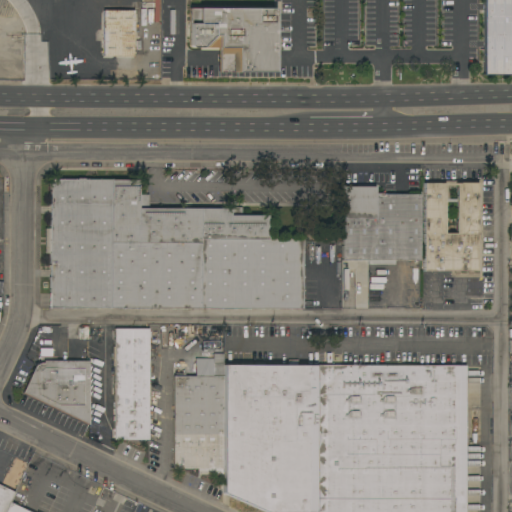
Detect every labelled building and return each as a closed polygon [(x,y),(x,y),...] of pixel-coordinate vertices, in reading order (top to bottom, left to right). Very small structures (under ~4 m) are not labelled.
[(141,2),(149,2),(149,0),(160,0),(161,26),(141,26),(141,2)] [(511,0),(511,74),(484,74),(484,0),(511,0)] [(274,72),(218,72),(218,59),(218,47),(202,46),(200,48),(192,48),(190,47),(190,46),(189,44),(189,8),(275,9),(274,59),(274,72)] [(103,10),(134,11),(133,56),(102,56),(103,10)] [(138,195),(134,309),(49,308),(49,307),(48,307),(48,294),(50,294),(50,254),(44,254),(45,229),(50,229),(50,180),(77,180),(77,178),(84,178),(84,180),(138,180),(138,195)] [(477,183),(476,272),(473,272),(473,274),(419,273),(419,260),(420,194),(420,183),(477,183)] [(419,260),(394,260),(394,265),(367,264),(367,261),(342,261),(342,187),(375,187),(375,194),(420,194),(419,260)] [(230,216),(229,309),(136,309),(134,309),(138,195),(149,195),(148,208),(230,209),(230,216)] [(229,309),(230,216),(234,216),(234,208),(241,208),(241,216),(267,216),(267,240),(302,240),(301,310),(229,309)] [(38,328),(28,350),(39,356),(50,333),(38,328)] [(148,332),(151,332),(151,338),(148,338),(148,440),(142,440),(142,443),(135,443),(135,440),(114,440),(114,422),(112,422),(113,402),(114,402),(114,367),(112,367),(113,347),(114,347),(114,329),(148,329),(148,332)] [(223,365),(288,365),(288,360),(297,360),(297,365),(465,366),(464,511),(265,511),(223,493),(223,475),(198,475),(198,469),(173,469),(173,376),(187,376),(187,373),(197,373),(197,376),(213,376),(213,354),(223,354),(223,365)] [(88,362),(88,364),(90,364),(89,424),(22,393),(35,366),(40,364),(44,364),(43,361),(88,362)] [(4,511),(0,511),(0,486),(14,493),(9,503),(4,511)] [(27,511),(4,511),(9,503),(27,511)]
